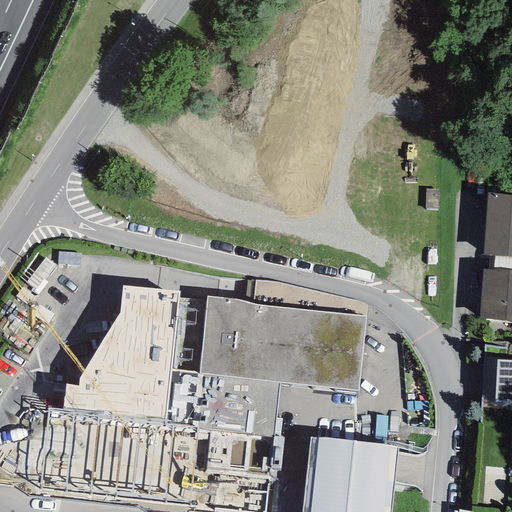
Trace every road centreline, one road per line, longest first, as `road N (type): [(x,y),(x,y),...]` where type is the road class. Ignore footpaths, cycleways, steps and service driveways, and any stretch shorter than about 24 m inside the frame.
road 1 (unclassified): [(423,511),(435,374),(424,332),(404,309),(348,273),(33,201)]
road 2 (tertiary): [(175,0),(33,201)]
